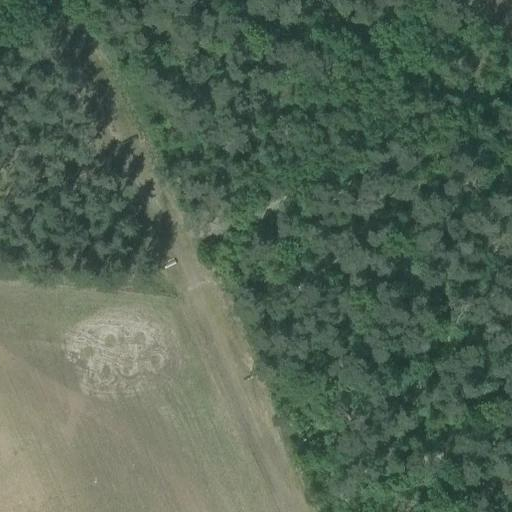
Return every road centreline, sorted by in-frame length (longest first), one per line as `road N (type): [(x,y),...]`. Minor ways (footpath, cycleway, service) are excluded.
road 1 (track): [(511,126),(492,126),(173,255)]
road 2 (track): [(173,255),(284,511)]
road 3 (track): [(62,0),(153,212)]
road 4 (track): [(492,126),(303,0)]
